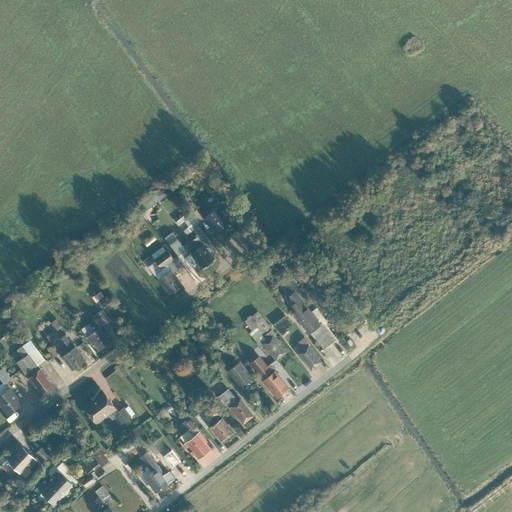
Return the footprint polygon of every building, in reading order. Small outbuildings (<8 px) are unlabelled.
[(140,203),(145,209),(157,200),(152,194),(140,203)] [(230,221),(219,207),(205,218),(216,232),(230,221)] [(184,214),(176,220),(188,234),(195,228),(184,214)] [(166,236),(178,253),(185,249),(173,231),(166,236)] [(215,258),(204,243),(190,253),(201,268),(215,258)] [(162,268),(174,259),(168,250),(155,258),(162,268)] [(169,293),(183,283),(172,268),(158,278),(169,293)] [(298,285),(290,273),(280,279),(289,292),(298,285)] [(157,306),(145,291),(133,301),(144,316),(157,306)] [(335,338),(296,291),(285,299),(324,347),(335,338)] [(286,315),(274,324),(280,333),(292,323),(286,315)] [(112,341),(100,326),(88,335),(99,351),(112,341)] [(288,352),(273,334),(262,343),(276,361),(288,352)] [(298,339),(301,346),(309,342),(306,336),(298,339)] [(25,372),(45,359),(31,338),(16,347),(22,356),(17,360),(25,372)] [(53,356),(58,353),(53,343),(48,346),(53,356)] [(86,359),(76,345),(62,355),(72,370),(86,359)] [(323,362),(309,345),(298,353),(312,370),(323,362)] [(262,356),(252,365),(278,397),(288,389),(262,356)] [(254,378),(240,361),(228,370),(242,388),(254,378)] [(53,384),(41,368),(28,377),(40,393),(53,384)] [(23,403),(10,387),(0,394),(0,405),(7,415),(23,403)] [(117,409),(104,392),(84,407),(97,424),(117,409)] [(255,415),(242,398),(230,407),(244,424),(255,415)] [(115,419),(120,425),(131,416),(124,407),(118,412),(121,415),(115,419)] [(213,422),(221,414),(215,409),(208,417),(213,422)] [(234,431),(223,418),(211,428),(222,441),(234,431)] [(211,451),(198,434),(186,443),(199,460),(211,451)] [(123,446),(127,457),(138,453),(134,442),(123,446)] [(22,447),(8,462),(21,473),(35,458),(22,447)] [(41,447),(36,452),(44,460),(50,454),(41,447)] [(102,466),(110,459),(101,447),(93,454),(102,466)] [(172,481),(158,466),(144,478),(158,493),(172,481)] [(74,484),(61,472),(42,493),(55,505),(74,484)]
